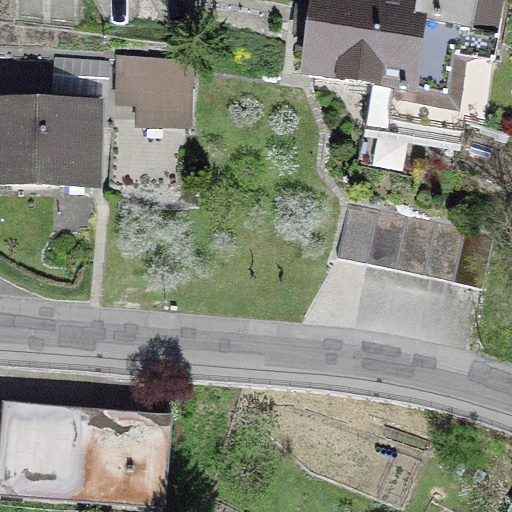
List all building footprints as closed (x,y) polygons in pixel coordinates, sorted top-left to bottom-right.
[(314,36),(309,77),(372,85),(367,118),(463,133),(471,78),(449,75),(456,29),(469,30),(474,0),(413,0),(411,0),(318,0),(317,12),(300,10),(297,34),(314,36)] [(193,66),(187,61),(122,56),(120,98),(143,98),(142,120),(187,120),(193,66)] [(0,110),(0,185),(93,187),(94,112),(45,111),(45,99),(15,98),(15,111),(0,110)] [(337,260),(482,291),(494,233),(349,202),(337,260)] [(168,420),(5,408),(0,471),(0,498),(161,511),(168,420)]
